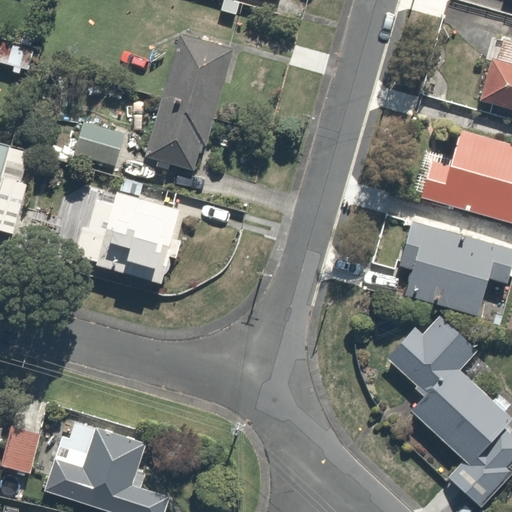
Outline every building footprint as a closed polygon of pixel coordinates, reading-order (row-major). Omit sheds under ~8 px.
[(511,35),(491,29),(470,96),(511,108),(511,35)] [(223,47),(171,33),(136,160),(188,174),(223,47)] [(124,130),(76,117),(65,155),(114,168),(124,130)] [(511,143),(451,127),(443,157),(417,150),(405,196),(511,225),(511,143)] [(0,227),(10,230),(29,160),(0,151),(0,227)] [(172,213),(95,191),(85,227),(73,223),(64,255),(152,281),(172,213)] [(511,247),(400,218),(388,263),(403,267),(396,295),(471,315),(481,274),(502,280),(511,247)] [(439,475),(465,503),(511,456),(511,434),(501,423),(508,416),(459,367),(473,353),(427,306),(378,354),(416,393),(400,409),(452,462),(439,475)] [(128,479),(141,441),(64,414),(42,478),(65,486),(61,497),(102,511),(157,511),(164,492),(128,479)] [(0,430),(0,429),(0,463),(22,468),(28,432),(1,427),(0,430)]
